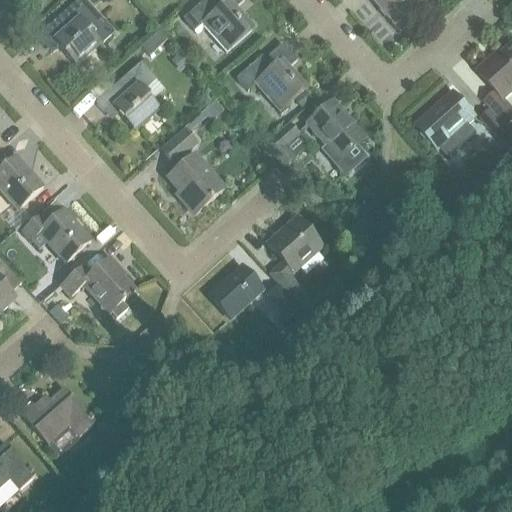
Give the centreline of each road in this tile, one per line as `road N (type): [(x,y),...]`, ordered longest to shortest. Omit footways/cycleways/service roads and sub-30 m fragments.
road 1 (residential): [(264,185),(177,260),(0,67)]
road 2 (residential): [(486,9),(394,87),(313,0)]
